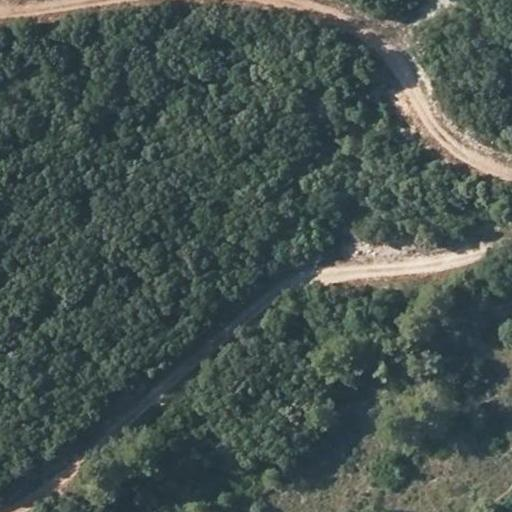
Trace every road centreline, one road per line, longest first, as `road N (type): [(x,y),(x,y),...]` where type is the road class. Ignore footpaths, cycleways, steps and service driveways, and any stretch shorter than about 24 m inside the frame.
road 1 (track): [(4,511),(58,483),(289,281),(511,245)]
road 2 (track): [(511,171),(475,161),(440,134),(401,69),(363,28),(283,0)]
